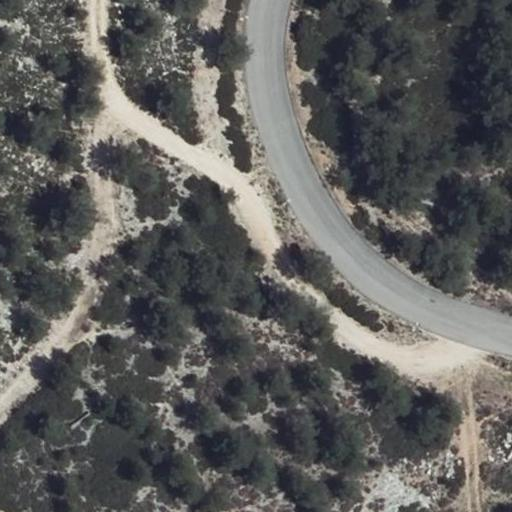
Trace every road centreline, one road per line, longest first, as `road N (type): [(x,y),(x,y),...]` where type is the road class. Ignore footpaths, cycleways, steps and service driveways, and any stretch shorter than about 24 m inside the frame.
road 1 (track): [(102,0),(99,51),(113,104),(159,152),(248,175),(325,310),(412,345),(471,332)]
road 2 (unclassified): [(276,0),(265,31),(297,177),(390,304),(511,345)]
road 3 (track): [(113,104),(95,234),(43,335),(0,387)]
